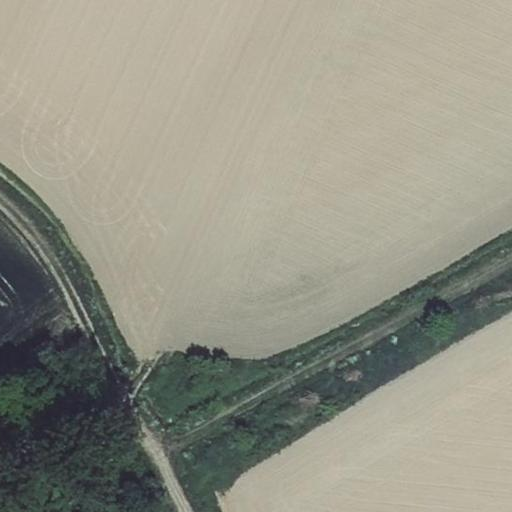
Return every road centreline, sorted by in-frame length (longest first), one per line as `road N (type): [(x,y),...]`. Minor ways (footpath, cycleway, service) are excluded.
road 1 (track): [(511,259),(149,453)]
road 2 (track): [(0,215),(26,234),(182,511)]
